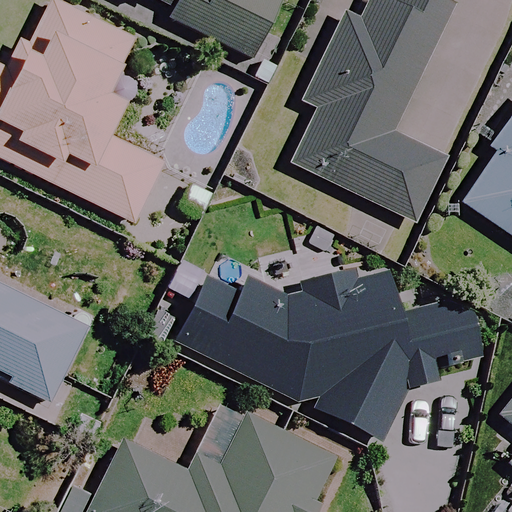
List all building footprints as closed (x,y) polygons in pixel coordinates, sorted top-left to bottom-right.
[(134,48),(40,0),(29,0),(0,57),(0,145),(48,169),(52,162),(90,181),(76,208),(130,235),(163,170),(108,142),(127,105),(110,96),(134,48)] [(270,0),(129,0),(241,62),(275,2),(270,0)] [(446,10),(424,0),(388,0),(384,10),(365,1),(353,28),(337,21),(299,103),(311,109),(283,172),(407,229),(437,163),(386,140),(446,10)] [(511,103),(481,148),(493,156),(457,207),(511,245),(511,103)] [(468,323),(296,249),(281,283),(206,250),(162,352),(370,443),(395,386),(433,403),(468,323)] [(0,388),(38,410),(78,338),(0,295),(0,388)] [(511,392),(490,419),(511,436),(511,452),(492,477),(511,492),(511,392)] [(315,511),(337,465),(210,408),(179,477),(108,445),(77,511),(315,511)]
